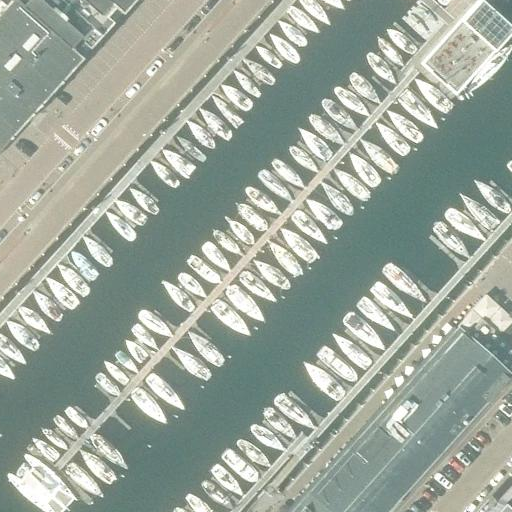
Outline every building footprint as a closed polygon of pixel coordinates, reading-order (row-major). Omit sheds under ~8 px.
[(7,0),(0,8),(0,140),(4,136),(107,22),(126,0),(7,0)] [(457,15),(397,82),(434,114),(495,48),(457,15)] [(428,377),(473,417),(488,400),(491,402),(511,378),(511,350),(492,333),(493,332),(480,320),(465,336),(428,377)] [(473,417),(428,377),(410,397),(407,400),(380,430),(425,470),(473,417)] [(399,498),(425,470),(380,430),(372,439),(366,434),(351,451),(357,456),(354,459),(399,498)] [(331,511),(386,511),(399,498),(354,459),(318,499),(327,508),(331,511)] [(511,511),(511,482),(484,511),(511,511)] [(323,511),(327,508),(318,499),(309,508),(306,511),(300,506),(294,511),(323,511)]
